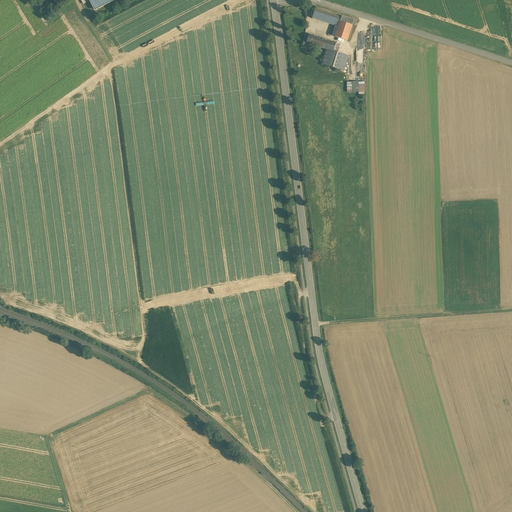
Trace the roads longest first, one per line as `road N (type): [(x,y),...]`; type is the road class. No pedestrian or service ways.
road 1 (secondary): [(362,511),(318,346),(273,0)]
road 2 (track): [(297,511),(151,391),(47,436),(70,511)]
road 3 (unclassified): [(310,0),(511,63)]
road 4 (track): [(315,324),(447,314)]
